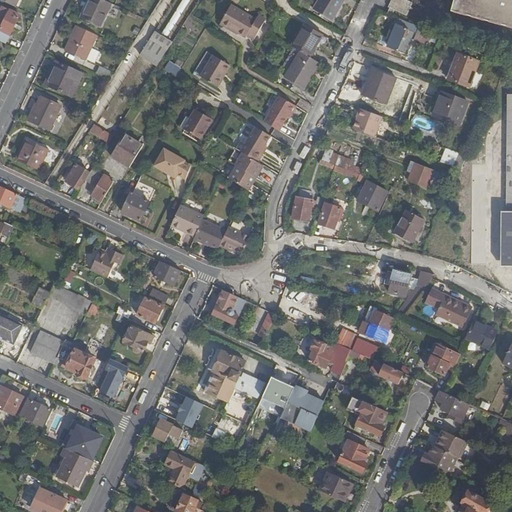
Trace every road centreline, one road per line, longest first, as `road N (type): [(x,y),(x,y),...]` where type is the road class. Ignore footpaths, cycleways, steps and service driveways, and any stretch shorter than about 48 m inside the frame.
road 1 (residential): [(371,0),(275,203),(275,247)]
road 2 (residential): [(511,305),(437,267),(366,249),(275,247)]
road 3 (residential): [(207,272),(0,177)]
road 4 (residential): [(328,382),(185,318)]
road 5 (residential): [(0,365),(133,428)]
road 6 (residential): [(56,0),(0,121)]
road 7 (residential): [(133,428),(185,318)]
